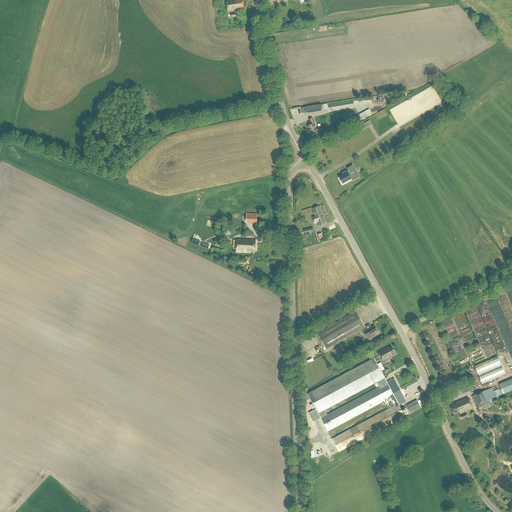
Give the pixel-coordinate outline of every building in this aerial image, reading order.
[(234,2),(234,1),(227,2),(228,11),(234,10),(235,14),(232,15),(232,18),(236,17),(236,16),(238,16),(238,10),(245,9),(243,1),(234,2)] [(322,111),(321,104),(306,107),(307,113),(322,111)] [(311,136),(318,133),(314,126),(315,125),(312,119),(309,120),(311,125),(307,127),(311,136)] [(368,120),(359,125),(361,129),(370,124),(368,120)] [(398,154),(404,149),(401,145),(395,150),(398,154)] [(342,184),(351,180),(348,174),(351,172),(350,169),(343,173),(345,175),(339,178),(342,184)] [(323,218),(319,207),(313,209),(316,216),(312,217),(314,223),(318,222),(319,227),(326,224),(323,217),(323,218)] [(257,223),(257,214),(246,213),(246,223),(257,223)] [(255,252),(256,240),(237,240),(236,253),(250,253),(250,252),(255,252)] [(366,327),(357,311),(317,334),(327,350),(363,329),(369,340),(376,336),(375,334),(379,332),(375,326),(372,328),(370,325),(366,327)] [(347,360),(345,356),(344,357),(341,352),(343,350),(341,346),(333,350),(341,363),(347,360)] [(395,353),(391,346),(386,349),(386,348),(377,353),(383,362),(391,358),(390,356),(395,353)] [(475,367),(482,385),(506,375),(498,357),(475,367)] [(393,394),(388,383),(387,383),(374,358),(308,394),(316,409),(309,413),(334,460),(341,456),(339,453),(340,452),(405,417),(401,409),(400,406),(399,405),(398,403),(394,405),(387,409),(384,410),(332,439),(328,431),(381,403),(385,401),(390,398),(394,396),(393,394)] [(399,405),(400,406),(403,404),(407,402),(395,380),(388,383),(394,394),(394,396),(398,403),(399,405)] [(504,394),(511,391),(511,380),(500,385),(504,394)] [(481,407),(489,404),(488,400),(494,398),(490,389),(472,396),(476,406),(480,404),(481,407)] [(460,413),(473,407),(468,397),(459,401),(459,402),(450,406),(454,414),(459,412),(460,413)] [(410,414),(421,408),(417,400),(406,406),(410,414)]
